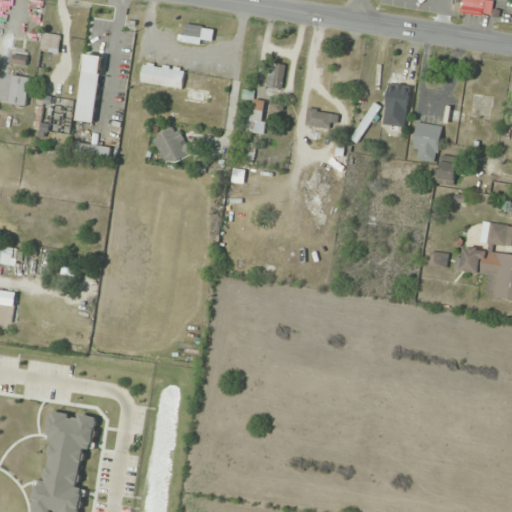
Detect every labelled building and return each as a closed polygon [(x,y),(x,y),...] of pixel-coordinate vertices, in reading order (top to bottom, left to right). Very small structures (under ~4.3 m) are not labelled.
[(215,32),(185,23),(179,41),(201,47),(204,39),(212,42),(215,32)] [(41,52),(59,54),(62,36),(43,33),(41,52)] [(110,43),(90,41),(88,64),(108,66),(110,43)] [(12,63),(25,66),(28,54),(15,51),(12,63)] [(286,66),(271,63),(266,88),(281,91),(286,66)] [(141,83),(183,89),(185,69),(144,64),(141,83)] [(228,97),(231,77),(190,71),(185,101),(205,104),(206,94),(228,97)] [(30,77),(13,75),(10,105),(27,107),(30,77)] [(388,81),(388,116),(412,116),(412,81),(388,81)] [(250,133),(265,133),(265,100),(250,100),(250,133)] [(350,139),(358,144),(382,109),(374,104),(350,139)] [(339,114),(308,109),(305,127),(336,132),(339,114)] [(96,132),(78,133),(79,146),(113,144),(112,123),(95,123),(96,132)] [(412,159),(437,163),(442,127),(418,123),(412,159)] [(192,152),(177,126),(153,139),(168,166),(192,152)] [(453,185),(457,159),(438,157),(435,183),(453,185)] [(511,299),(511,252),(511,253),(511,249),(511,226),(483,222),(480,248),(465,246),(463,258),(455,257),(453,271),(488,275),(485,296),(511,299)] [(0,264),(14,267),(17,249),(0,246),(0,264)] [(447,267),(448,254),(431,253),(430,266),(447,267)]
